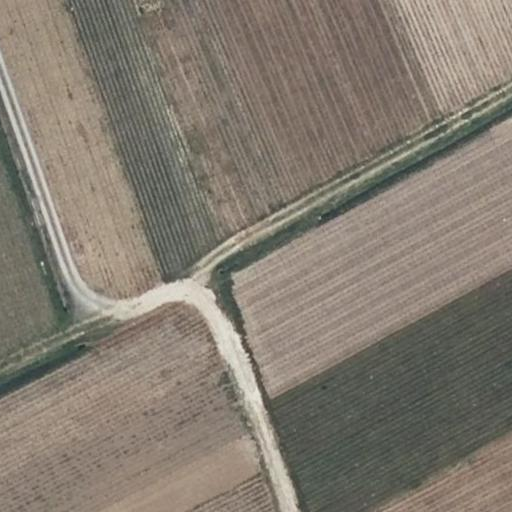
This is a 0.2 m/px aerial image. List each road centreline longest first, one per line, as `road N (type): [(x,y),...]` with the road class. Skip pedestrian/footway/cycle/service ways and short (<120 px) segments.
road 1 (track): [(280,511),(193,269),(511,84)]
road 2 (track): [(85,323),(0,69)]
road 3 (track): [(193,269),(0,366)]
